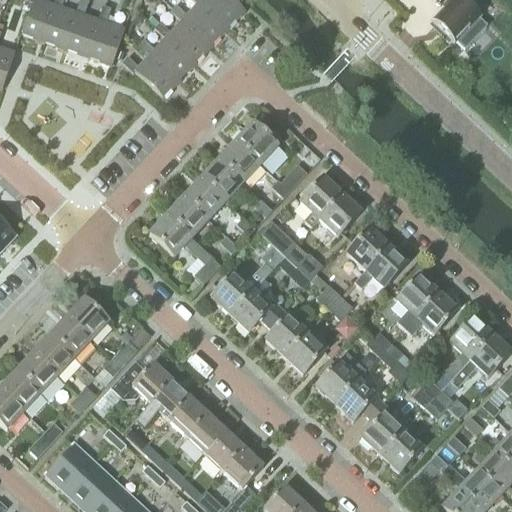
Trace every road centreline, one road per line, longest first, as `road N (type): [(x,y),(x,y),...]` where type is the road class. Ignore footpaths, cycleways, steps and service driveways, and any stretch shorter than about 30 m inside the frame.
road 1 (residential): [(372,511),(86,238)]
road 2 (residential): [(511,313),(276,96),(246,78)]
road 3 (tertiary): [(511,173),(334,7)]
road 4 (residential): [(86,238),(231,84),(246,78)]
road 5 (residential): [(0,332),(86,238)]
road 6 (residential): [(86,238),(0,154)]
